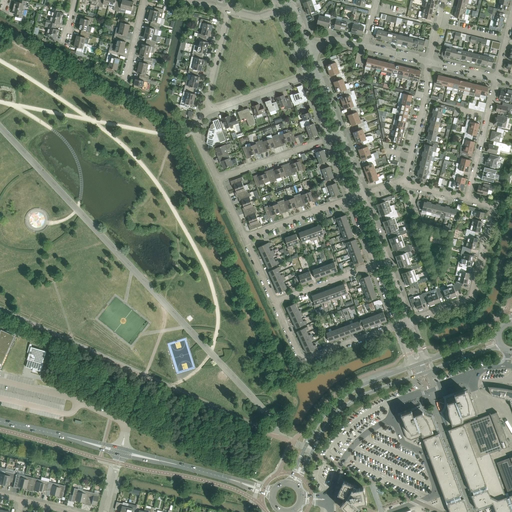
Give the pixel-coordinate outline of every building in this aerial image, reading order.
[(14,1),(13,7),(25,10),(27,1),(22,0),(18,0),(18,2),(14,1)] [(110,0),(109,5),(114,7),(113,10),(117,11),(118,3),(115,3),(116,0),(110,0)] [(121,8),(126,10),(128,1),(125,0),(122,0),(121,4),(118,3),(117,11),(120,12),(121,8)] [(306,2),(303,3),(305,9),(313,5),(311,0),(306,0),(307,1),(306,2)] [(131,11),(131,14),(134,15),(136,6),(136,7),(133,7),(134,2),(128,1),(126,10),(131,11)] [(313,5),(305,9),(307,14),(311,13),(312,12),(313,15),(319,13),(320,11),(318,9),(316,4),(313,5)] [(13,7),(12,13),(16,14),(15,16),(16,17),(22,18),(23,18),(25,10),(13,7)] [(60,12),(60,9),(61,10),(61,9),(53,7),(51,16),(62,19),(64,13),(60,12)] [(151,9),(149,15),(162,18),(164,9),(156,8),(156,11),(154,10),(151,9)] [(430,20),(432,14),(422,12),(421,17),(419,17),(418,20),(425,21),(425,18),(430,20)] [(464,19),(465,14),(456,12),(455,17),(459,18),(459,21),(462,22),(464,23),(465,23),(466,20),(464,19)] [(322,26),(325,17),(319,16),(319,14),(319,13),(313,15),(312,15),(313,19),(318,20),(317,24),(322,26)] [(329,22),(332,23),(334,17),(325,14),(325,17),(322,26),(328,27),(329,22)] [(149,15),(148,21),(151,22),(153,22),(152,25),(159,27),(162,18),(149,15)] [(504,17),(500,16),(494,15),(493,20),(503,23),(504,17)] [(56,26),(57,25),(58,25),(57,25),(58,24),(61,25),(61,23),(62,20),(62,19),(51,16),(50,20),(47,19),(46,24),(49,25),(56,26)] [(94,18),(85,16),(87,16),(86,19),(81,18),(80,24),(89,26),(90,21),(93,21),(94,18)] [(337,17),(334,17),(332,23),(335,24),(334,28),(339,30),(342,21),(336,20),(337,17)] [(119,19),(118,22),(121,23),(120,28),(129,30),(130,25),(127,24),(125,23),(126,20),(119,19)] [(204,23),(202,29),(211,31),(213,25),(210,24),(210,21),(201,19),(200,22),(204,23)] [(346,26),(349,27),(351,21),(349,20),(348,20),(347,19),(346,19),(345,19),(344,19),(343,19),(344,21),(342,21),(339,30),(345,31),(346,26)] [(491,20),(489,25),(497,27),(502,28),(503,23),(493,20),(491,20)] [(351,32),(356,34),(358,25),(359,23),(358,22),(354,21),(351,21),(349,27),(352,28),(351,32)] [(90,35),(91,32),(92,27),(89,26),(80,24),(78,30),(83,31),(82,34),(90,35)] [(358,25),(356,34),(362,35),(363,32),(364,29),(365,29),(366,25),(363,24),(362,25),(362,26),(358,25)] [(48,28),(46,36),(55,41),(56,35),(58,36),(60,30),(56,29),(56,26),(49,25),(48,28)] [(157,35),(159,27),(152,25),(151,28),(146,27),(145,32),(157,35)] [(375,26),(373,34),(376,35),(375,38),(381,39),(383,31),(383,28),(375,26)] [(127,36),(129,30),(120,28),(118,34),(115,33),(114,36),(123,38),(122,38),(122,35),(127,36)] [(210,36),(211,31),(202,29),(201,34),(198,33),(197,36),(206,39),(207,36),(210,36)] [(452,33),(455,34),(454,38),(459,39),(459,37),(460,37),(461,33),(453,31),(452,33)] [(145,32),(144,38),(147,39),(149,39),(148,42),(155,44),(157,35),(145,32)] [(77,35),(75,41),(84,43),(88,44),(89,39),(90,36),(90,35),(82,34),(82,37),(80,36),(77,35)] [(117,40),(116,45),(124,48),(126,42),(121,41),(122,38),(123,38),(114,36),(114,39),(117,40)] [(200,40),(198,46),(207,48),(208,42),(205,42),(206,39),(197,36),(196,40),(200,40)] [(75,41),(74,47),(77,48),(79,48),(78,51),(77,51),(77,50),(76,51),(76,54),(80,55),(81,52),(84,52),(86,53),(88,44),(84,43),(75,41)] [(499,50),(501,43),(492,41),(490,49),(494,50),(495,49),(499,50)] [(141,50),(150,52),(154,53),(156,48),(154,47),(155,44),(148,42),(147,45),(142,44),(141,50)] [(109,50),(108,53),(116,55),(117,52),(118,52),(123,53),(124,48),(116,45),(111,44),(109,50)] [(193,51),(193,54),(202,56),(203,53),(206,54),(207,48),(198,46),(195,45),(193,51)] [(444,56),(449,57),(452,48),(447,47),(447,46),(444,45),(442,51),(445,52),(444,56)] [(141,50),(139,55),(144,57),(146,57),(145,60),(153,62),(153,59),(148,57),(150,52),(141,50)] [(108,56),(106,61),(110,62),(118,64),(120,59),(117,58),(115,57),(116,55),(108,53),(108,56)] [(201,59),(202,56),(193,54),(192,57),(191,62),(194,63),(203,65),(204,60),(201,59)] [(326,65),(328,71),(338,68),(337,67),(340,66),(336,55),(330,57),(332,63),(326,65)] [(494,58),(488,57),(486,66),(492,67),(493,63),(496,63),(497,57),(494,56),(494,58)] [(370,70),(371,67),(373,59),(367,58),(365,69),(370,70)] [(140,62),(138,67),(147,70),(149,64),(152,65),(153,62),(145,60),(144,63),(143,62),(140,62)] [(117,70),(118,64),(110,62),(108,68),(107,67),(105,70),(112,74),(114,69),(117,70)] [(188,71),(198,73),(198,70),(201,71),(203,65),(194,63),(191,62),(190,62),(188,71)] [(391,76),(392,72),(394,64),(389,63),(386,73),(386,75),(391,76)] [(391,76),(397,77),(399,66),(394,64),(392,72),(391,76)] [(397,77),(402,79),(402,78),(405,67),(399,66),(397,77)] [(138,67),(137,73),(140,74),(142,74),(141,77),(148,79),(149,76),(146,75),(147,70),(138,67)] [(405,67),(402,78),(407,79),(410,68),(405,67)] [(336,74),(337,77),(344,75),(343,75),(341,69),(339,70),(338,68),(328,71),(330,76),(336,74)] [(410,68),(407,79),(413,81),(415,69),(410,68)] [(415,69),(413,81),(418,82),(419,79),(421,71),(415,69)] [(190,80),(199,83),(200,77),(197,76),(198,73),(188,71),(188,74),(191,75),(190,80)] [(436,82),(435,82),(433,87),(441,88),(442,85),(444,76),(441,76),(442,75),(439,74),(439,75),(438,75),(436,82)] [(344,75),(337,77),(338,77),(339,80),(333,82),(335,88),(345,84),(344,81),(346,80),(344,75)] [(134,80),(133,83),(134,84),(134,85),(143,87),(142,89),(146,90),(148,82),(151,83),(151,80),(148,79),(141,77),(140,80),(139,80),(136,79),(135,80),(134,80)] [(447,86),(446,90),(452,91),(455,79),(449,78),(447,86)] [(455,79),(452,91),(457,93),(460,80),(455,79)] [(184,88),(193,91),(194,88),(197,88),(199,83),(190,80),(186,80),(185,85),(184,88)] [(463,94),(464,90),(466,82),(460,80),(457,93),(463,95),(463,94)] [(469,92),(471,83),(466,82),(464,90),(463,94),(468,95),(469,95),(469,92)] [(343,91),(344,94),(351,91),(350,92),(349,88),(350,87),(349,84),(347,83),(345,84),(335,88),(337,93),(343,91)] [(477,84),(471,83),(469,92),(469,95),(474,96),(477,84)] [(474,96),(480,98),(482,86),(482,85),(479,84),(479,85),(477,84),(474,96)] [(299,93),(290,96),(293,103),(302,100),(303,103),(308,101),(302,85),(297,87),(299,93)] [(482,98),(483,95),(486,96),(486,94),(488,87),(482,86),(480,98),(482,98)] [(186,98),(194,100),(196,94),(193,93),(193,91),(184,88),(182,97),(186,98)] [(501,91),(499,99),(511,101),(511,90),(508,89),(507,93),(501,91)] [(354,90),(351,91),(344,94),(345,94),(346,97),(341,99),(343,104),(354,100),(357,99),(354,90)] [(400,92),(399,98),(411,101),(412,95),(400,92)] [(284,95),(277,97),(281,107),(284,106),(286,110),(293,107),(290,100),(286,102),(284,95)] [(180,106),(189,108),(190,105),(193,106),(194,100),(186,98),(182,97),(180,106)] [(398,98),(397,103),(398,103),(410,106),(411,101),(399,98),(398,98)] [(270,100),(265,102),(267,106),(269,112),(270,112),(271,115),(277,113),(276,111),(279,110),(276,102),(272,103),(270,100)] [(354,100),(343,104),(345,110),(350,108),(351,110),(358,108),(357,108),(355,102),(354,100)] [(511,109),(511,104),(503,102),(502,106),(498,104),(496,112),(510,115),(511,109)] [(397,109),(400,110),(408,112),(410,106),(398,103),(397,109)] [(252,106),(256,115),(262,113),(262,112),(265,111),(263,105),(260,106),(259,104),(252,106)] [(443,109),(444,109),(445,106),(439,104),(438,107),(435,106),(434,109),(433,109),(433,111),(442,113),(443,109)] [(237,112),(241,121),(246,119),(249,126),(256,124),(252,115),(251,115),(248,108),(237,112)] [(348,115),(350,121),(359,117),(358,114),(361,114),(358,108),(351,110),(351,111),(352,110),(353,113),(348,115)] [(396,114),(399,115),(407,117),(408,112),(400,110),(397,109),(396,114)] [(299,122),(301,125),(308,122),(307,120),(312,118),(310,112),(302,115),(304,120),(299,122)] [(233,125),(232,124),(238,122),(236,117),(230,119),(229,115),(222,118),(223,120),(220,122),(222,128),(225,127),(233,125)] [(497,115),(497,118),(496,119),(495,119),(493,124),(497,125),(505,127),(507,117),(497,115)] [(359,117),(350,121),(352,126),(357,124),(358,127),(357,127),(367,124),(366,121),(363,122),(363,119),(360,120),(359,117)] [(207,138),(208,138),(206,143),(207,144),(208,144),(208,145),(208,147),(208,148),(209,148),(213,147),(213,146),(214,139),(213,139),(214,135),(214,133),(222,130),(218,119),(212,121),(214,124),(212,125),(212,126),(211,126),(210,129),(209,128),(207,138)] [(465,127),(478,130),(479,124),(471,122),(471,120),(469,119),(467,119),(465,127)] [(306,127),(308,132),(316,129),(314,123),(309,125),(308,122),(301,125),(302,128),(306,127)] [(353,132),(355,138),(364,134),(363,132),(366,131),(365,128),(368,127),(367,124),(357,127),(359,130),(353,132)] [(393,130),(395,131),(403,133),(404,133),(405,130),(404,130),(404,127),(396,125),(393,125),(391,130),(393,130)] [(464,136),(471,137),(471,134),(476,136),(478,130),(465,127),(464,126),(464,127),(465,127),(464,133),(465,133),(465,134),(464,136)] [(490,140),(496,142),(499,142),(501,134),(503,134),(504,130),(497,128),(496,132),(492,131),(490,140)] [(289,132),(284,134),(287,142),(290,141),(291,143),(296,141),(294,137),(292,129),(288,130),(289,132)] [(318,134),(316,129),(308,132),(309,135),(310,137),(309,137),(310,139),(313,139),(312,137),(318,134)] [(284,143),(287,142),(284,134),(279,136),(278,134),(275,135),(279,147),(284,145),(284,143)] [(302,134),(294,137),(296,141),(297,144),(300,143),(304,142),(302,134)] [(363,145),(370,142),(372,141),(374,140),(373,136),(368,136),(365,137),(364,134),(355,138),(357,143),(363,141),(364,144),(363,145)] [(427,139),(427,142),(438,145),(438,142),(440,137),(436,136),(428,134),(427,137),(426,136),(426,139),(427,139)] [(267,140),(271,148),(274,147),(274,149),(279,147),(275,135),(272,136),(272,138),(267,140)] [(462,145),(465,146),(473,148),(475,142),(470,141),(471,137),(464,136),(462,145)] [(267,149),(271,148),(267,140),(263,142),(262,140),(259,141),(263,153),(268,151),(267,149)] [(251,146),(254,154),(257,153),(258,155),(263,153),(259,141),(255,142),(256,144),(251,146)] [(358,150),(360,155),(370,152),(369,149),(371,148),(369,142),(370,142),(363,145),(364,148),(358,150)] [(424,144),(424,147),(425,147),(424,149),(435,152),(436,152),(438,145),(427,142),(426,145),(424,144)] [(489,144),(487,152),(496,154),(497,150),(500,150),(506,152),(507,144),(499,142),(496,142),(495,146),(489,144)] [(217,156),(218,159),(229,155),(227,149),(232,147),(230,143),(216,148),(218,155),(217,156)] [(460,151),(460,154),(466,156),(467,153),(472,154),(473,148),(465,146),(462,145),(460,144),(460,151)] [(251,155),(254,154),(251,146),(246,148),(246,146),(242,147),(246,159),(252,157),(251,155)] [(320,148),(312,151),(313,152),(314,152),(315,153),(316,153),(318,158),(326,155),(324,150),(322,150),(321,151),(320,148)] [(370,152),(360,155),(362,161),(368,159),(369,161),(374,160),(375,159),(373,154),(371,154),(370,152)] [(462,158),(460,164),(469,166),(470,160),(465,159),(466,156),(460,154),(459,157),(462,158)] [(498,165),(500,163),(498,161),(499,157),(490,154),(489,158),(488,158),(487,160),(486,160),(485,165),(490,166),(490,167),(491,167),(492,167),(496,168),(497,165),(498,165)] [(231,161),(229,155),(218,159),(220,162),(221,162),(223,169),(228,167),(238,163),(236,159),(231,161)] [(317,164),(318,167),(324,165),(323,163),(328,161),(326,155),(318,158),(319,163),(317,164)] [(298,162),(295,163),(298,171),(302,169),(303,171),(306,170),(303,161),(302,158),(297,160),(298,162)] [(363,167),(366,172),(375,169),(374,166),(376,165),(374,160),(368,162),(369,165),(363,167)] [(291,162),(286,164),(290,176),(293,174),(293,173),(298,171),(295,163),(291,164),(291,162)] [(455,172),(462,174),(462,171),(467,172),(469,166),(460,164),(456,163),(457,166),(455,172)] [(281,168),(278,169),(281,177),(286,175),(287,177),(290,176),(286,164),(281,166),(281,168)] [(322,170),(324,175),(332,172),(330,166),(325,168),(324,165),(318,167),(316,168),(317,171),(322,170)] [(482,175),(481,179),(493,182),(494,178),(495,174),(496,170),(484,167),(483,171),(488,172),(487,173),(486,173),(486,174),(486,175),(487,175),(486,176),(482,175)] [(274,168),(269,170),(274,182),(277,180),(276,179),(281,177),(278,169),(275,170),(274,168)] [(366,172),(367,178),(377,174),(376,171),(378,171),(377,168),(375,169),(366,172)] [(265,174),(262,175),(265,183),(270,181),(270,183),(274,182),(269,170),(264,172),(265,174)] [(323,181),(324,184),(330,182),(329,179),(334,177),(332,172),(324,175),(326,180),(323,181)] [(420,178),(419,181),(425,182),(427,175),(418,172),(417,175),(418,175),(418,177),(420,178)] [(453,178),(453,181),(464,184),(466,178),(461,177),(462,174),(455,172),(454,175),(452,175),(452,176),(453,178)] [(260,185),(265,183),(262,175),(259,176),(258,174),(253,176),(257,188),(261,186),(260,185)] [(375,181),(376,184),(382,182),(380,176),(378,177),(377,174),(367,178),(369,183),(375,181)] [(242,181),(243,180),(242,177),(230,181),(232,186),(234,186),(235,189),(243,185),(242,181)] [(459,191),(460,189),(463,190),(464,184),(453,181),(452,181),(450,189),(459,191)] [(327,192),(330,191),(338,188),(336,183),(331,185),(330,182),(324,184),(327,192)] [(477,193),(487,195),(488,190),(493,191),(494,186),(484,183),(483,186),(479,185),(477,193)] [(243,185),(235,189),(236,192),(235,193),(236,198),(238,197),(248,193),(247,190),(245,191),(243,185)] [(338,188),(330,191),(332,197),(326,199),(327,202),(336,199),(335,196),(340,194),(338,188)] [(313,202),(318,200),(313,189),(310,190),(311,192),(306,193),(309,202),(312,200),(313,202)] [(248,193),(238,197),(240,202),(242,201),(243,205),(251,201),(249,197),(251,196),(250,192),(248,193)] [(306,203),(309,202),(306,193),(301,195),(300,193),(297,195),(301,206),(306,204),(306,203)] [(301,206),(297,195),(294,196),(294,198),(289,199),(292,208),(296,206),(296,208),(301,206)] [(380,203),(377,205),(379,210),(390,206),(388,201),(392,199),(392,198),(391,196),(381,199),(382,203),(380,203)] [(289,209),(292,208),(289,199),(284,201),(284,199),(281,201),(285,212),(290,210),(289,209)] [(426,202),(418,200),(417,204),(418,209),(422,210),(421,213),(426,214),(429,202),(427,201),(426,202)] [(251,201),(243,205),(244,208),(242,208),(244,213),(256,209),(255,206),(253,206),(251,201)] [(285,212),(281,201),(277,202),(278,204),(273,205),(276,214),(279,212),(280,214),(285,212)] [(454,209),(452,209),(450,217),(455,218),(454,220),(457,221),(460,211),(461,205),(458,204),(457,209),(455,208),(454,209)] [(273,215),(276,214),(273,205),(268,207),(268,205),(264,207),(268,218),(273,216),(273,215)] [(390,206),(379,210),(381,216),(386,214),(387,217),(397,213),(396,210),(395,210),(393,205),(390,206)] [(469,207),(469,209),(470,211),(471,211),(470,215),(478,217),(479,217),(483,218),(484,213),(479,211),(479,209),(469,207)] [(256,209),(244,213),(246,218),(248,218),(249,221),(257,218),(255,213),(257,212),(256,209)] [(383,222),(385,227),(396,223),(395,218),(398,217),(397,213),(387,217),(388,220),(383,222)] [(339,224),(347,220),(345,215),(334,219),(335,222),(338,221),(339,224)] [(477,220),(478,217),(470,215),(469,218),(473,219),(471,224),(481,227),(482,221),(477,220)] [(257,218),(249,221),(250,224),(248,225),(250,230),(253,229),(262,225),(261,222),(259,223),(257,218)] [(349,224),(347,220),(339,224),(340,226),(337,227),(338,230),(350,225),(349,223),(349,224)] [(396,223),(385,227),(387,233),(392,231),(394,234),(406,230),(405,227),(402,227),(398,229),(396,223)] [(467,229),(466,232),(474,234),(474,231),(480,232),(480,231),(481,232),(482,228),(481,227),(471,224),(470,230),(467,229)] [(321,225),(315,227),(318,236),(321,235),(322,237),(325,236),(321,225)] [(351,228),(350,225),(338,230),(339,233),(342,232),(343,234),(352,231),(350,228),(351,228)] [(312,228),(310,228),(314,240),(317,239),(316,237),(318,236),(315,227),(312,228)] [(308,230),(304,231),(308,240),(310,239),(311,241),(314,240),(310,228),(307,229),(308,230)] [(389,239),(392,245),(403,241),(401,235),(405,234),(407,232),(406,230),(394,234),(395,237),(389,239)] [(304,231),(299,233),(303,244),(306,243),(305,241),(308,240),(304,231)] [(354,237),(352,231),(343,234),(344,237),(341,238),(342,241),(354,237)] [(473,237),(474,234),(466,232),(465,236),(469,236),(467,242),(477,244),(478,239),(473,237)] [(296,234),(290,236),(294,245),(296,244),(297,246),(300,245),(296,234)] [(291,246),(294,245),(290,236),(285,238),(289,249),(292,248),(291,246)] [(357,245),(355,239),(344,243),(345,246),(348,245),(349,248),(357,245)] [(403,241),(392,245),(394,250),(399,248),(400,251),(410,248),(412,247),(412,245),(409,244),(405,246),(403,241)] [(258,247),(261,253),(269,249),(268,246),(271,245),(269,242),(258,247)] [(475,250),(477,244),(467,242),(466,247),(463,246),(462,250),(469,251),(470,248),(475,250)] [(359,248),(357,245),(349,248),(350,250),(347,251),(348,254),(360,250),(359,248)] [(396,256),(398,262),(409,258),(407,252),(411,251),(413,249),(412,247),(410,248),(400,251),(401,254),(396,256)] [(269,249),(261,253),(262,256),(263,258),(274,253),(273,250),(271,251),(269,249)] [(361,252),(360,250),(348,254),(349,257),(352,256),(353,259),(361,256),(360,252),(361,252)] [(463,259),(473,261),(474,256),(469,255),(469,251),(462,250),(461,253),(461,255),(461,256),(464,256),(463,259)] [(264,260),(266,263),(274,259),(273,257),(275,256),(274,253),(263,258),(264,260)] [(353,261),(351,262),(352,265),(355,264),(363,261),(361,256),(353,259),(353,261)] [(405,266),(406,269),(416,265),(415,262),(411,263),(409,258),(398,262),(400,268),(405,266)] [(274,259),(266,263),(268,268),(279,263),(278,260),(275,261),(274,259)] [(472,262),(473,261),(463,259),(462,259),(461,262),(460,262),(459,262),(457,267),(465,269),(466,265),(471,267),(471,266),(473,266),(474,263),(472,262)] [(331,263),(329,264),(332,273),(338,271),(333,260),(330,261),(331,263)] [(329,274),(332,273),(329,264),(326,265),(325,263),(322,264),(327,275),(329,275),(329,274)] [(404,279),(415,275),(413,270),(423,266),(422,263),(416,265),(406,269),(407,272),(402,274),(404,279)] [(320,267),(318,268),(321,277),(324,276),(325,276),(327,275),(322,264),(320,265),(320,267)] [(269,272),(271,277),(279,273),(278,271),(281,269),(279,266),(269,272)] [(316,279),(321,277),(318,268),(315,269),(315,267),(312,268),(316,279)] [(464,272),(465,269),(457,267),(457,270),(460,271),(459,276),(468,279),(470,273),(464,272)] [(306,272),(304,273),(307,282),(313,280),(309,269),(306,270),(306,272)] [(302,284),(307,282),(304,273),(302,274),(301,272),(298,273),(302,284)] [(281,275),(279,273),(271,277),(272,280),(273,282),(284,277),(283,274),(281,275)] [(415,275),(404,279),(406,285),(411,283),(413,286),(415,285),(418,284),(423,282),(426,281),(425,278),(417,280),(415,275)] [(360,279),(358,280),(359,283),(361,282),(362,284),(371,281),(369,276),(360,279)] [(456,281),(455,284),(460,289),(462,283),(467,284),(468,279),(459,276),(457,282),(456,281)] [(274,284),(276,287),(284,283),(283,281),(286,280),(284,277),(273,282),(274,284)] [(372,284),(371,281),(362,284),(363,287),(360,288),(362,291),(373,286),(372,284)] [(285,286),(284,283),(276,287),(278,293),(289,288),(288,285),(285,286)] [(452,283),(447,285),(448,288),(451,298),(457,296),(455,291),(460,289),(455,284),(453,285),(452,283)] [(344,284),(339,286),(342,295),(345,294),(346,296),(348,295),(344,284)] [(335,287),(333,288),(338,299),(340,298),(339,296),(342,295),(339,286),(335,287)] [(374,288),(373,286),(362,291),(363,293),(365,293),(366,295),(375,292),(374,289),(374,288)] [(446,300),(451,298),(448,288),(444,290),(443,288),(442,287),(438,288),(441,296),(444,294),(446,300)] [(331,289),(328,290),(331,299),(334,298),(334,300),(338,299),(333,288),(331,288),(331,289)] [(438,297),(441,296),(438,288),(435,289),(430,291),(435,304),(440,302),(438,297)] [(325,291),(322,292),(327,303),(330,302),(329,300),(331,299),(328,290),(325,291)] [(430,291),(422,294),(424,302),(427,301),(429,306),(435,304),(430,291)] [(317,294),(320,303),(323,302),(324,304),(327,303),(322,292),(320,292),(321,293),(317,294)] [(377,297),(375,292),(366,295),(367,298),(364,298),(366,302),(377,297)] [(317,294),(312,296),(316,307),(319,306),(318,304),(320,303),(317,294)] [(409,297),(413,308),(417,307),(418,310),(419,311),(423,310),(423,308),(422,304),(421,303),(424,302),(422,294),(419,295),(419,296),(420,299),(415,301),(414,298),(413,296),(409,297)] [(289,313),(297,309),(296,306),(298,305),(297,302),(286,307),(289,313)] [(319,308),(316,309),(318,317),(325,314),(323,309),(320,310),(319,308)] [(297,309),(289,313),(290,316),(291,318),(302,313),(301,310),(298,311),(297,309)] [(382,310),(379,311),(380,313),(378,314),(381,323),(386,321),(382,310)] [(302,313),(291,318),(292,320),(294,323),(302,319),(301,317),(303,316),(302,313)] [(378,324),(381,323),(378,314),(375,315),(374,313),(371,314),(376,325),(378,325),(378,324)] [(376,325),(371,314),(369,315),(369,317),(367,318),(370,327),(373,326),(374,326),(376,325)] [(366,328),(370,327),(367,318),(364,319),(364,317),(360,318),(365,329),(366,328)] [(302,319),(294,323),(296,328),(307,323),(306,320),(303,321),(302,319)] [(353,323),(355,328),(356,332),(362,330),(358,319),(355,320),(355,322),(353,323)] [(356,332),(355,328),(353,323),(351,324),(350,322),(347,323),(351,334),(353,334),(353,333),(356,332)] [(342,327),(343,328),(346,336),(349,335),(351,334),(347,323),(344,324),(345,326),(342,327)] [(307,326),(303,328),(296,331),(299,337),(307,333),(306,330),(309,329),(308,328),(307,326)] [(346,336),(343,328),(342,327),(340,328),(339,326),(336,327),(340,338),(342,337),(346,336)] [(334,330),(331,331),(335,340),(338,339),(340,338),(336,327),(333,328),(334,330)] [(0,363),(1,364),(14,336),(0,329),(0,330),(0,363)] [(329,342),(335,340),(331,331),(329,332),(328,329),(325,331),(329,342)] [(301,342),(312,337),(311,334),(309,335),(307,333),(299,337),(300,340),(301,342)] [(302,344),(304,347),(312,343),(311,341),(313,340),(312,337),(301,342),(302,344)] [(317,348),(316,345),(313,346),(312,343),(304,347),(306,353),(317,348)] [(16,346),(9,360),(12,361),(10,367),(21,371),(25,359),(28,360),(29,357),(28,357),(28,356),(23,355),(26,350),(16,346)] [(28,360),(26,367),(33,369),(32,371),(33,370),(35,371),(36,371),(36,372),(37,370),(41,371),(43,365),(43,364),(46,351),(31,347),(28,356),(28,357),(29,357),(28,360)] [(488,386),(489,390),(491,395),(511,400),(510,401),(511,408),(511,390),(503,388),(488,387),(488,386)] [(448,426),(477,416),(468,390),(446,398),(446,399),(446,400),(447,401),(447,402),(447,403),(447,404),(446,406),(446,407),(446,408),(445,408),(445,409),(445,410),(444,411),(444,412),(443,412),(448,426)] [(420,407),(398,415),(399,419),(406,438),(411,440),(422,436),(437,431),(432,416),(431,416),(430,416),(429,416),(428,416),(427,415),(426,415),(425,414),(424,413),(423,412),(422,411),(421,410),(421,409),(420,408),(420,407)] [(449,429),(448,430),(471,491),(472,490),(474,494),(472,495),(471,495),(476,509),(493,503),(495,511),(511,511),(511,456),(511,457),(510,457),(497,462),(508,492),(510,497),(507,498),(505,493),(490,453),(495,451),(510,446),(508,441),(505,433),(502,424),(499,416),(497,412),(492,414),(483,417),(450,429),(449,429)] [(423,439),(447,504),(449,511),(468,511),(463,498),(461,499),(460,495),(461,495),(439,433),(423,439)] [(12,482),(14,474),(5,472),(2,484),(6,485),(6,484),(8,484),(9,481),(12,482)] [(19,487),(22,487),(25,476),(16,474),(13,487),(17,488),(17,486),(19,486),(19,487)] [(26,490),(29,491),(33,478),(25,476),(22,487),(25,488),(27,488),(26,490)] [(35,491),(38,491),(41,480),(33,478),(29,491),(33,492),(33,490),(35,490),(35,491)] [(42,494),(46,495),(49,482),(41,480),(38,491),(41,492),(43,492),(42,494)] [(338,493),(338,494),(338,495),(340,496),(340,497),(341,498),(341,499),(341,500),(341,501),(342,502),(342,503),(340,505),(341,507),(346,511),(354,511),(358,508),(359,509),(361,507),(358,504),(366,502),(367,502),(366,500),(364,489),(364,487),(363,488),(353,489),(352,489),(352,488),(354,485),(345,481),(344,481),(343,482),(343,483),(338,493)] [(51,495),(54,495),(57,484),(49,482),(46,495),(49,496),(49,494),(51,494),(51,495)] [(57,484),(54,495),(57,496),(59,496),(58,498),(62,499),(65,486),(57,484)] [(76,501),(80,502),(82,490),(74,488),(71,501),(74,502),(75,500),(76,500),(76,501)] [(84,504),(87,505),(90,492),(82,490),(80,502),(83,502),(84,502),(84,504)] [(90,492),(87,505),(91,506),(91,504),(93,504),(92,505),(96,506),(99,494),(90,492)] [(117,501),(115,508),(121,509),(121,511),(120,511),(126,511),(128,507),(128,503),(129,503),(117,501)] [(139,510),(141,505),(141,502),(138,501),(137,504),(137,506),(135,511),(144,511),(145,511),(139,510)] [(128,503),(128,507),(126,511),(135,511),(137,506),(128,503)]
